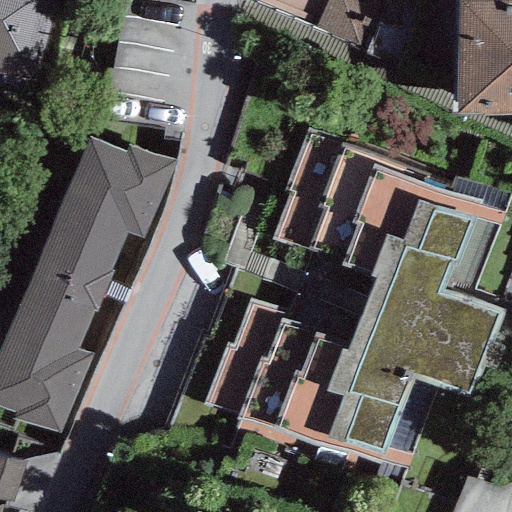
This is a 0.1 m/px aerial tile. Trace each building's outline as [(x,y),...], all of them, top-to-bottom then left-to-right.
[(0,0),(0,70),(33,80),(55,0),(0,0)] [(511,111),(511,0),(456,0),(454,110),(511,111)] [(176,154),(74,113),(0,296),(0,413),(60,438),(92,359),(73,352),(123,228),(143,236),(176,154)] [(342,142),(309,130),(271,235),(248,298),(232,344),(225,342),(204,400),(238,413),(237,416),(320,446),(322,441),(378,460),(408,376),(468,397),(499,311),(438,289),(448,261),(455,264),(473,215),(427,198),(430,189),(376,169),(379,159),(341,145),(342,142)] [(0,489),(11,453),(0,449),(0,489)]
